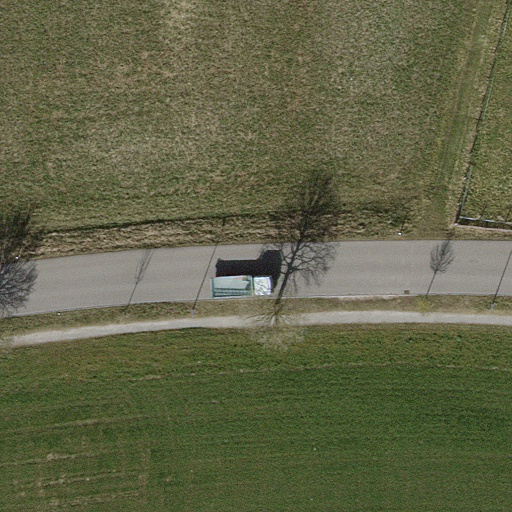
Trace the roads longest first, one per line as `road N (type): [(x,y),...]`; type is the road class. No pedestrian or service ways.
road 1 (residential): [(511,269),(414,265),(132,277),(0,291)]
road 2 (track): [(414,265),(479,0)]
